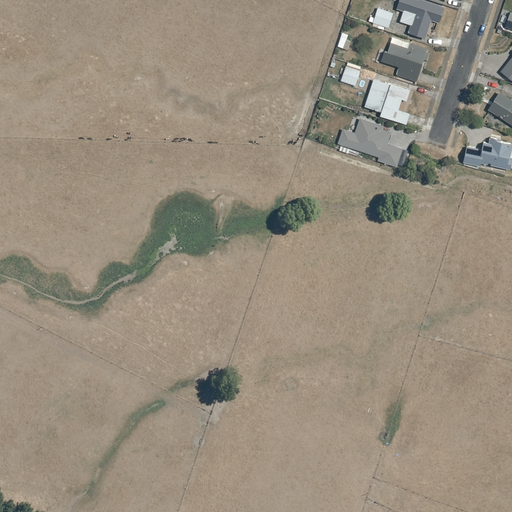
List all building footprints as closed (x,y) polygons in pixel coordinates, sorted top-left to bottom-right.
[(443,5),(427,0),(396,0),(395,6),(402,8),(398,20),(410,24),(407,32),(424,37),(430,19),(437,21),(443,5)] [(392,11),(376,6),(370,23),(386,28),(392,11)] [(347,33),(340,31),(335,46),(347,49),(349,40),(345,39),(347,33)] [(395,74),(416,81),(423,58),(425,59),(429,48),(390,36),(385,51),(382,50),(379,60),(398,66),(395,74)] [(511,51),(510,54),(499,68),(511,79),(511,51)] [(359,68),(344,64),(339,80),(355,84),(359,68)] [(408,89),(372,77),(363,105),(379,110),(378,115),(405,123),(408,112),(396,109),(399,99),(404,100),(408,89)] [(511,99),(495,89),(484,107),(511,125),(511,99)] [(379,124),(357,116),(352,131),(341,127),(336,142),(339,143),(337,149),(346,152),(348,146),(376,156),(375,159),(394,165),(400,148),(385,143),(389,131),(378,127),(379,124)] [(511,148),(511,142),(487,138),(486,142),(478,141),(477,148),(461,145),(458,161),(479,165),(479,163),(508,168),(510,157),(511,148)]
